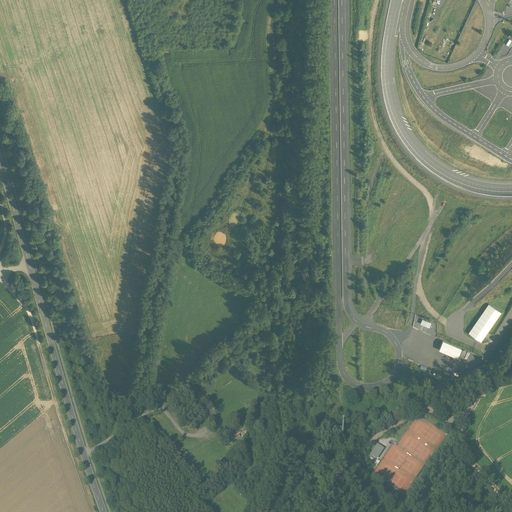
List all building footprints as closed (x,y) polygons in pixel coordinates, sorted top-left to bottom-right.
[(469,333),(482,341),(501,311),(488,303),(469,333)] [(423,318),(421,323),(430,327),(432,322),(423,318)] [(459,357),(462,347),(443,340),(439,350),(459,357)] [(233,430),(219,440),(223,445),(237,435),(235,433),(233,430)] [(392,441),(374,474),(407,493),(426,459),(424,458),(423,460),(420,458),(420,460),(412,456),(413,453),(408,450),(416,437),(405,431),(397,444),(392,441)] [(377,444),(370,454),(376,458),(383,448),(377,444)]
